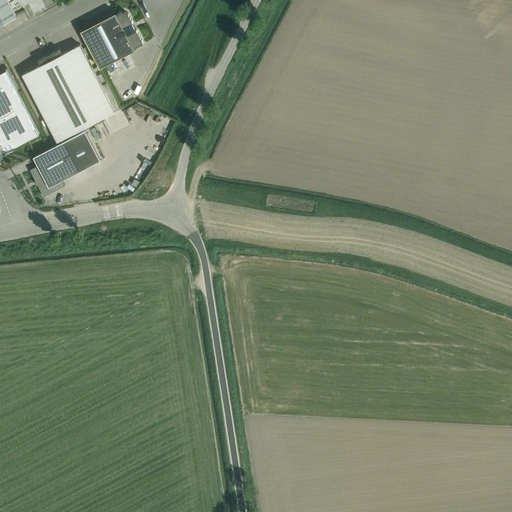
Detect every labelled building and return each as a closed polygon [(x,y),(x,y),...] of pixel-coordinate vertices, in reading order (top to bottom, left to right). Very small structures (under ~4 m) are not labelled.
[(0,0),(0,24),(16,16),(11,7),(7,0),(0,0)] [(122,11),(116,13),(116,12),(80,30),(100,67),(135,49),(134,47),(143,42),(136,29),(135,30),(131,23),(133,22),(128,13),(127,13),(127,12),(126,12),(126,11),(125,11),(124,11),(123,11),(122,11)] [(115,111),(84,52),(79,44),(62,53),(59,48),(37,60),(40,64),(22,73),(57,141),(115,111)] [(0,73),(0,145),(1,147),(8,150),(39,134),(6,70),(0,73)] [(63,140),(79,170),(100,159),(85,129),(63,140)] [(62,179),(79,170),(63,140),(42,151),(33,156),(38,165),(30,169),(43,196),(65,184),(62,179)]
